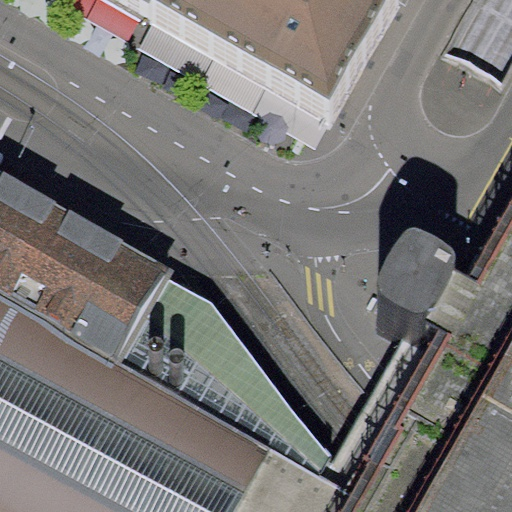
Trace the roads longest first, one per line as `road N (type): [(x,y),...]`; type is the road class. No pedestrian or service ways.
road 1 (unclassified): [(289,205),(260,180),(0,36)]
road 2 (unclassified): [(0,125),(118,180),(215,201),(289,205)]
road 3 (unclassified): [(446,0),(417,49),(406,88),(406,119),(422,158)]
road 4 (unclassified): [(422,158),(394,196),(352,208),(289,205)]
